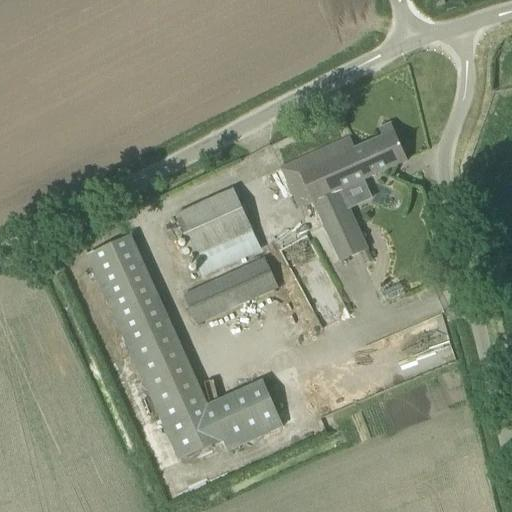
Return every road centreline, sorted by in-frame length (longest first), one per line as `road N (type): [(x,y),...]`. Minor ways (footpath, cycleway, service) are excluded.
road 1 (unclassified): [(0,253),(408,41)]
road 2 (unclassified): [(511,466),(439,166),(467,73),(455,28)]
